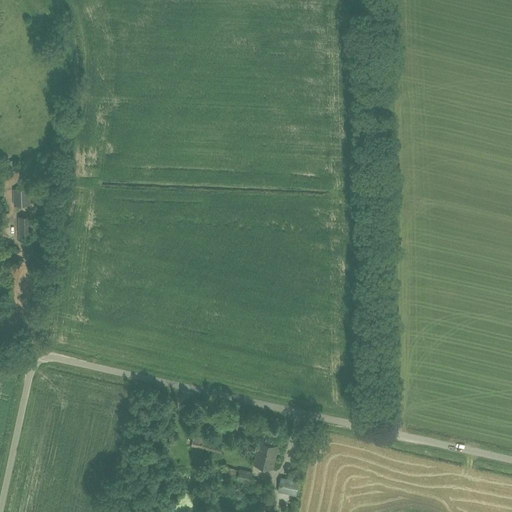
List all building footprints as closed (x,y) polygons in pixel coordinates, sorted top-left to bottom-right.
[(30,189),(14,189),(15,205),(31,205),(30,189)] [(19,217),(19,237),(31,237),(31,217),(19,217)] [(224,442),(194,434),(191,446),(221,453),(224,442)] [(273,469),(278,446),(259,441),(254,464),(273,469)] [(241,468),(238,480),(256,484),(257,479),(251,477),(252,472),(241,468)] [(298,481),(281,478),(279,491),(296,494),(298,481)]
